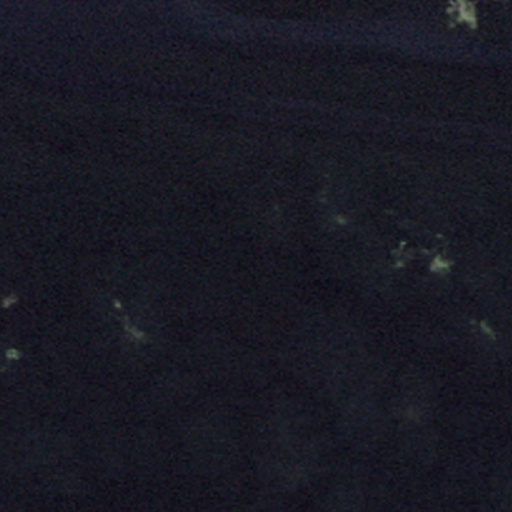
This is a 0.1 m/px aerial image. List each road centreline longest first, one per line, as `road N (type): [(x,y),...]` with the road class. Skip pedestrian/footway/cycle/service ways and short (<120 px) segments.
road 1 (unclassified): [(511,59),(115,42),(34,43),(0,52)]
road 2 (track): [(34,43),(81,72),(511,138)]
